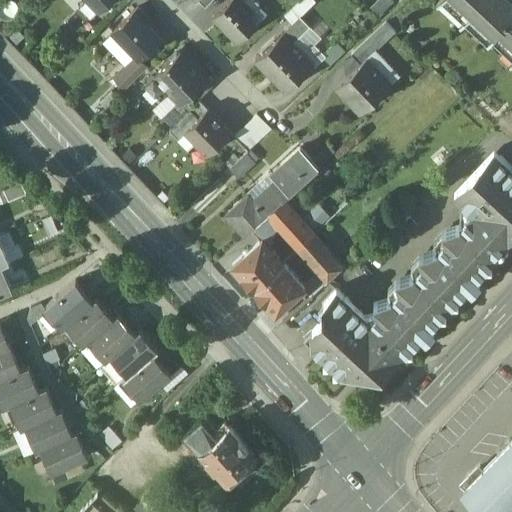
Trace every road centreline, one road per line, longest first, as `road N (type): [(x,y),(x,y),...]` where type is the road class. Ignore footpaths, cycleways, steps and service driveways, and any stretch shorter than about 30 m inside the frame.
road 1 (secondary): [(361,466),(0,75)]
road 2 (tertiary): [(361,466),(511,304)]
road 3 (residential): [(156,0),(255,102)]
